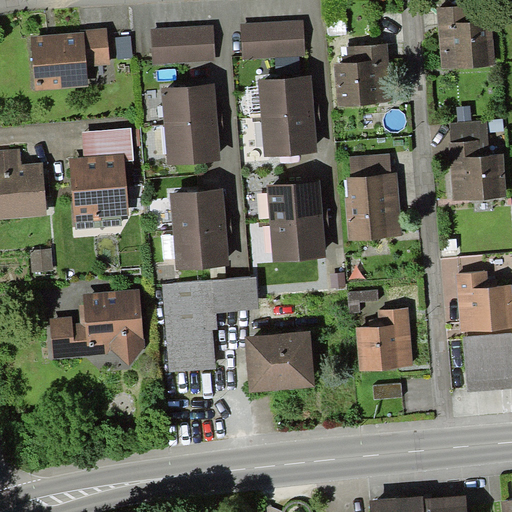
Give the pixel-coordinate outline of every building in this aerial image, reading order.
[(437,8),(441,69),(495,65),(492,20),(467,22),(466,6),(437,8)] [(345,19),(328,20),(329,36),(346,35),(345,19)] [(303,20),(240,23),(243,59),(276,57),(299,55),(305,55),(303,20)] [(213,25),(151,28),(153,64),(215,61),(213,25)] [(84,31),(31,36),(36,90),(89,85),(87,66),(110,64),(110,58),(108,38),(107,27),(83,29),(84,31)] [(131,36),(108,38),(110,58),(132,57),(131,36)] [(348,62),(334,63),(337,106),(391,102),(387,44),(347,47),(348,62)] [(276,57),(277,78),(300,76),(299,55),(276,57)] [(258,80),(261,117),(320,113),(319,94),(313,94),(311,75),(300,76),(277,78),(258,80)] [(161,87),(164,125),(223,120),(222,101),(216,102),(215,83),(161,87)] [(458,122),(472,121),(471,106),(457,107),(458,122)] [(322,132),(320,113),(261,117),(264,156),(318,152),(316,132),(322,132)] [(225,139),(223,120),(164,125),(167,164),(221,160),(219,139),(225,139)] [(451,142),(448,142),(453,200),(506,197),(503,154),(489,155),(487,120),(472,121),(458,122),(450,123),(451,142)] [(132,128),(82,131),(84,156),(125,153),(125,161),(134,160),(132,128)] [(20,148),(0,149),(0,218),(47,214),(43,161),(22,163),(20,148)] [(84,156),(70,157),(75,229),(122,226),(121,216),(130,215),(125,161),(125,153),(84,156)] [(351,176),(392,173),(390,153),(350,157),(351,176)] [(392,173),(351,176),(347,176),(348,196),(346,197),(349,240),(402,235),(397,172),(392,173)] [(267,184),(270,222),(329,218),(327,199),(321,199),(320,180),(267,184)] [(170,192),(173,230),(232,225),(231,206),(225,206),(223,188),(170,192)] [(330,236),(329,218),(270,222),(273,262),(326,258),(325,236),(330,236)] [(234,243),(232,225),(173,230),(176,269),(230,265),(228,244),(234,243)] [(51,248),(30,250),(32,272),(53,270),(51,248)] [(456,273),(461,332),(511,327),(511,287),(511,285),(489,287),(488,271),(456,273)] [(256,276),(162,285),(170,372),(216,368),(213,330),(218,329),(217,313),(259,309),(256,276)] [(50,317),(53,358),(107,353),(112,349),(129,364),(145,346),(140,289),(83,293),(84,304),(85,322),(80,322),(73,322),(72,316),(50,317)] [(379,300),(378,289),(347,292),(349,313),(360,312),(360,301),(379,300)] [(379,326),(356,328),(359,371),(413,366),(409,308),(378,310),(379,326)] [(310,331),(245,337),(250,392),(315,387),(310,331)] [(511,332),(463,337),(468,392),(511,388),(511,332)] [(401,383),(373,385),(374,399),(402,397),(401,383)] [(422,496),(370,499),(370,511),(423,511),(423,499),(422,496)] [(466,511),(466,496),(423,499),(423,511),(466,511)] [(511,511),(511,499),(502,501),(503,511),(511,511)]
